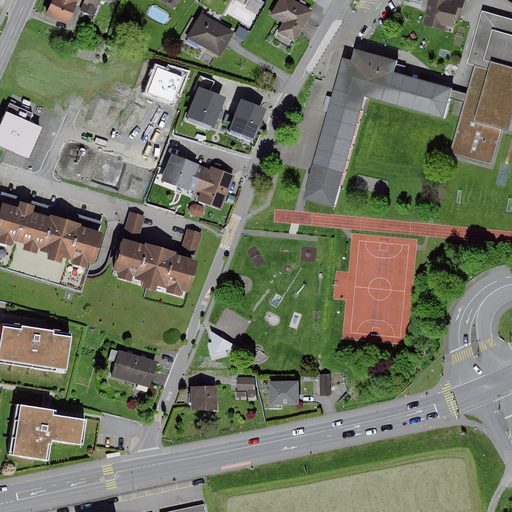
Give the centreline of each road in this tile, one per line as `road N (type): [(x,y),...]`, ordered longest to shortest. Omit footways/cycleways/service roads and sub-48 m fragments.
road 1 (secondary): [(142,469),(421,412),(491,384)]
road 2 (residential): [(259,167),(142,469)]
road 3 (residential): [(345,0),(259,167)]
road 4 (residential): [(38,183),(186,221)]
road 5 (secondary): [(5,498),(142,469)]
road 6 (residential): [(491,384),(474,324),(484,300),(511,284)]
